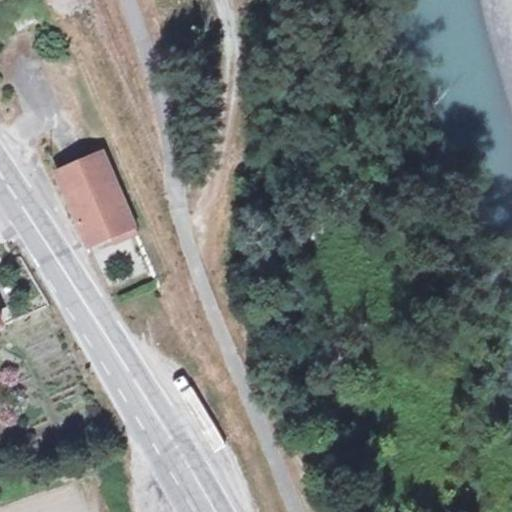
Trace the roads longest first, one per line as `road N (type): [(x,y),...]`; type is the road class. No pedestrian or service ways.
road 1 (primary): [(0,172),(206,511)]
road 2 (track): [(186,229),(223,169),(228,72),(206,0)]
